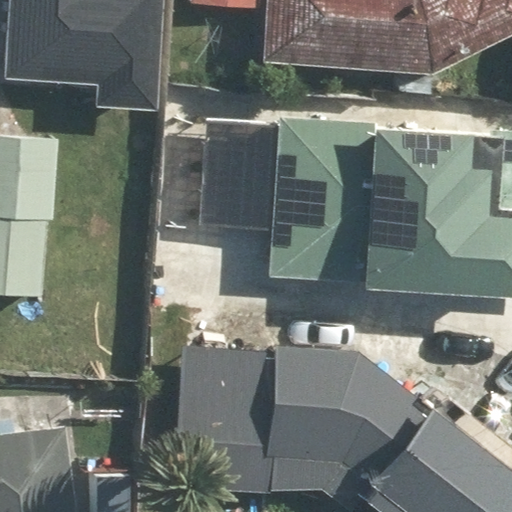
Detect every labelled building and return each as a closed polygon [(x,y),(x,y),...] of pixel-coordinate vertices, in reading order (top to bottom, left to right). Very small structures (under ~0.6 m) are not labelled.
[(3,0),(0,54),(0,69),(91,75),(89,98),(152,102),(159,0),(3,0)] [(511,0),(261,0),(258,56),(428,67),(511,26),(511,0)] [(511,126),(272,111),(262,270),(511,286),(511,126)] [(37,214),(50,215),(56,133),(0,129),(0,291),(31,294),(37,214)] [(491,511),(511,485),(511,465),(351,344),(271,338),(268,344),(177,341),(173,480),(265,487),(318,481),(348,505),(358,491),(386,511),(491,511)] [(69,511),(59,421),(0,427),(0,511),(69,511)]
